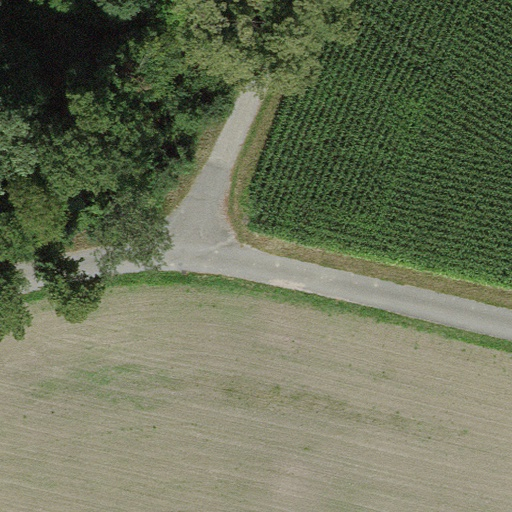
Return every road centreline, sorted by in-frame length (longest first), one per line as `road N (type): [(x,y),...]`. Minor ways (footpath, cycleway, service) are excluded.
road 1 (track): [(511,327),(204,259),(0,285)]
road 2 (track): [(304,0),(226,167),(204,259)]
